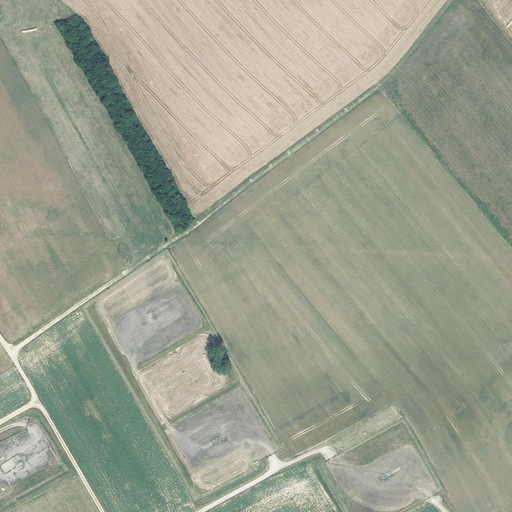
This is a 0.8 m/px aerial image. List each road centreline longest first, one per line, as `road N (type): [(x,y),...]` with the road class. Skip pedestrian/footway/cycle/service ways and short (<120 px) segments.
road 1 (track): [(452,0),(382,84),(8,352)]
road 2 (track): [(102,511),(8,352)]
